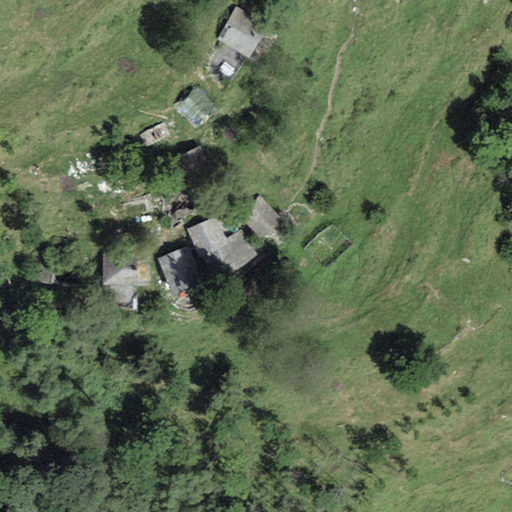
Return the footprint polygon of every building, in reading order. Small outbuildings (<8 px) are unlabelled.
[(235,7),(219,39),(250,54),(266,22),(235,7)] [(190,133),(216,124),(206,96),(180,104),(190,133)] [(258,196),(240,216),(262,236),(281,216),(258,196)] [(214,216),(187,229),(208,273),(253,253),(241,228),(224,236),(214,216)] [(187,245),(157,258),(172,295),(203,283),(187,245)] [(136,252),(101,253),(102,284),(137,283),(136,252)] [(69,255),(37,253),(35,283),(67,285),(69,255)]
